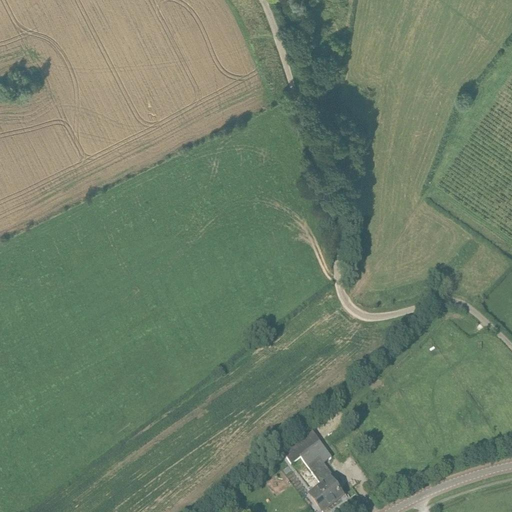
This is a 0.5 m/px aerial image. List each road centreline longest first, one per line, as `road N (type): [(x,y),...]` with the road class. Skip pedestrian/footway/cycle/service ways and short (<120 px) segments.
road 1 (unclassified): [(511,347),(458,302),(376,317),(345,301),(316,166),(261,0)]
road 2 (tertiary): [(389,511),(511,464)]
